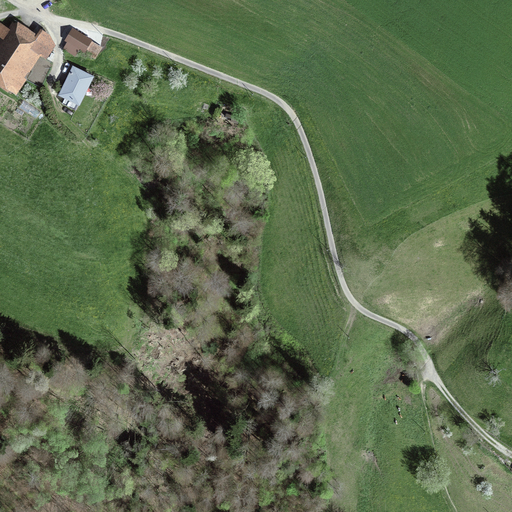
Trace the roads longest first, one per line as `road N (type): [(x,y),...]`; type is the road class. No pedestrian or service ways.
road 1 (track): [(12,0),(284,105),(304,138),(344,287),(359,308),(413,338),(431,370)]
road 2 (track): [(431,370),(424,399),(455,511)]
